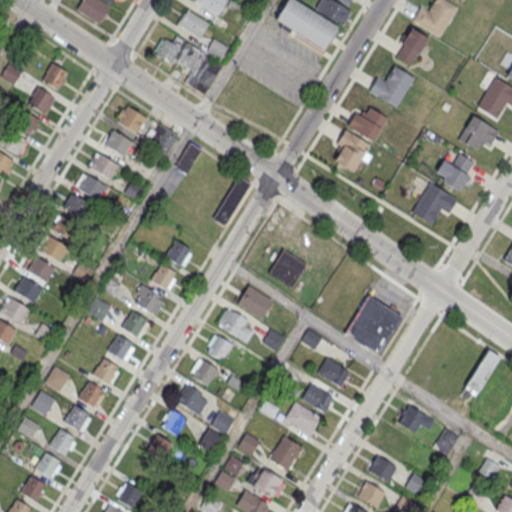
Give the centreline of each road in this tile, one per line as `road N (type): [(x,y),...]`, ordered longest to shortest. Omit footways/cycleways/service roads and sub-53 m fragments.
road 1 (tertiary): [(511,337),(17,0)]
road 2 (residential): [(273,176),(66,511)]
road 3 (residential): [(0,245),(152,0)]
road 4 (residential): [(301,511),(439,289)]
road 5 (residential): [(383,0),(273,176)]
road 6 (residential): [(439,289),(511,170)]
